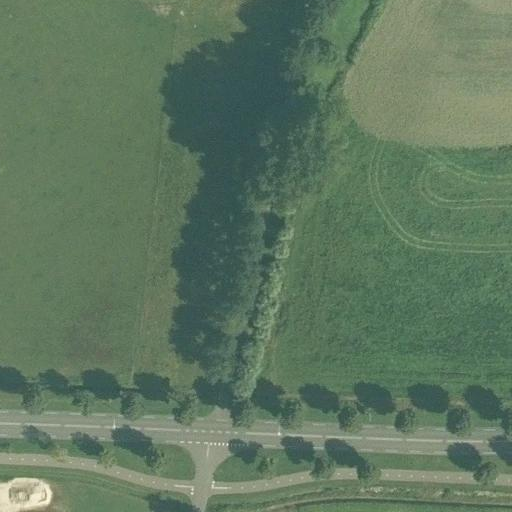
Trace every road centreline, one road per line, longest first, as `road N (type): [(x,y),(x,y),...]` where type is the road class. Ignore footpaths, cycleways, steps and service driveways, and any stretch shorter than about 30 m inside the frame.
road 1 (secondary): [(214,433),(511,442)]
road 2 (secondary): [(0,427),(214,433)]
